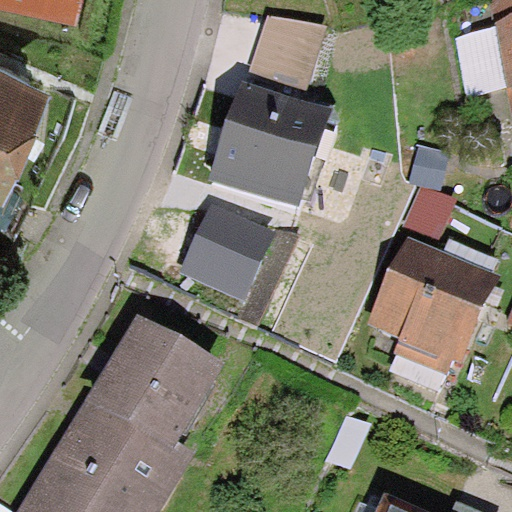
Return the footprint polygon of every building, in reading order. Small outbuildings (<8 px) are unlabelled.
[(511,0),(485,0),(494,35),(452,45),(466,109),(507,100),(511,120),(511,0)] [(326,40),(266,21),(249,74),(309,93),(326,40)] [(49,70),(0,50),(0,183),(2,184),(49,70)] [(338,124),(241,90),(206,188),(304,222),(338,124)] [(443,258),(402,241),(360,338),(395,353),(390,365),(454,392),(501,283),(488,277),(494,264),(449,245),(443,258)] [(225,372),(134,321),(26,511),(161,511),(188,464),(177,458),(225,372)] [(380,450),(349,438),(335,475),(366,486),(380,450)]
